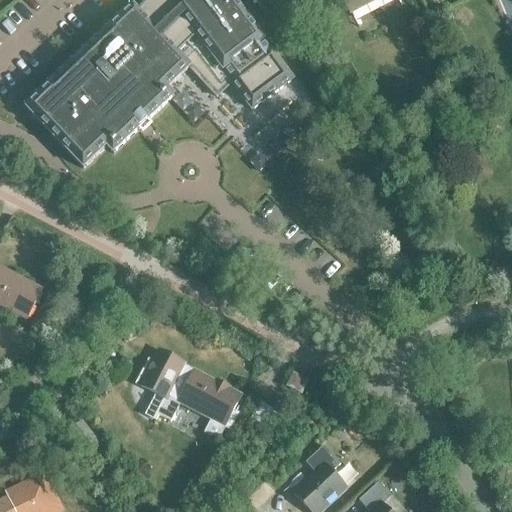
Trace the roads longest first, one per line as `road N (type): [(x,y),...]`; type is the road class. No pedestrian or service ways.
road 1 (residential): [(371,393),(144,264)]
road 2 (residential): [(0,424),(144,264)]
road 3 (residential): [(511,319),(405,346),(371,393)]
road 4 (residential): [(480,511),(390,402),(371,393)]
road 5 (residential): [(144,264),(0,192)]
